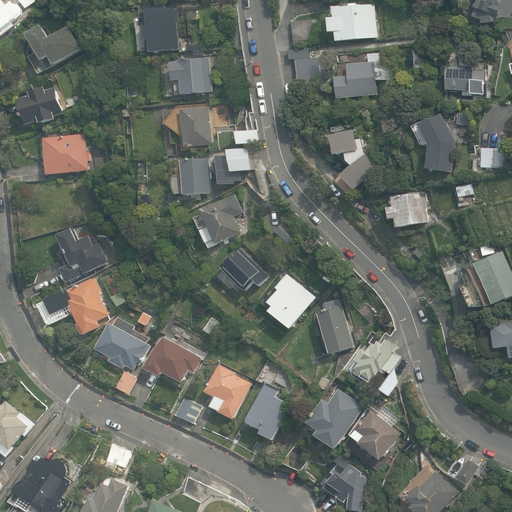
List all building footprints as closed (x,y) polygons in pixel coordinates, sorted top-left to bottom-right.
[(0,0),(0,39),(15,26),(13,25),(20,19),(19,18),(23,16),(24,9),(20,5),(14,4),(12,2),(8,5),(3,0),(0,0)] [(20,0),(20,1),(27,9),(35,2),(33,0),(20,0)] [(484,22),(483,25),(495,24),(496,20),(511,17),(511,15),(511,0),(480,0),(480,2),(479,5),(477,5),(476,10),(477,10),(474,19),(484,22)] [(337,33),(338,42),(380,38),(376,5),(358,7),(357,4),(350,5),(350,7),(334,9),(335,19),(329,20),(331,34),(337,33)] [(150,41),(151,53),(182,50),(179,21),(181,21),(180,9),(167,10),(167,6),(146,8),(149,27),(145,28),(147,41),(150,41)] [(292,21),(294,46),(319,43),(316,19),(292,21)] [(29,57),(39,75),(55,66),(56,67),(85,51),(71,27),(51,39),(43,26),(28,35),(37,52),(29,57)] [(296,60),(299,86),(326,83),(323,58),(311,59),(311,54),(313,54),(313,48),(291,50),(292,60),(296,60)] [(432,49),(414,50),(415,69),(433,68),(432,49)] [(335,78),(337,100),(378,96),(377,81),(395,80),(394,70),(384,71),(382,53),(368,55),(369,62),(346,64),(348,76),(335,78)] [(180,61),(184,96),(211,93),(207,58),(180,61)] [(467,65),(442,62),(439,87),(464,90),(467,65)] [(20,101),(29,126),(42,121),(43,125),(57,120),(56,117),(66,113),(57,89),(48,92),(47,88),(32,93),(33,96),(20,101)] [(215,145),(210,107),(209,108),(208,105),(179,108),(166,124),(183,137),(185,152),(209,149),(208,146),(215,145)] [(458,124),(469,125),(470,115),(459,114),(458,124)] [(427,169),(453,172),(457,142),(443,115),(420,126),(430,146),(427,169)] [(238,134),(240,146),(261,142),(259,130),(238,134)] [(351,171),(343,178),(357,191),(379,167),(365,154),(361,134),(357,135),(356,131),(332,137),(336,157),(347,155),(349,163),(354,167),(351,171)] [(45,139),(49,175),(91,170),(90,162),(93,162),(92,152),(89,152),(87,134),(45,139)] [(482,168),(507,169),(508,150),(483,148),(482,168)] [(231,152),(234,173),(253,171),(250,149),(231,152)] [(183,161),(186,196),(214,193),(211,159),(183,161)] [(456,188),(458,198),(475,195),(472,184),(456,188)] [(426,192),(392,198),(394,208),(389,209),(391,221),(397,220),(400,232),(419,228),(418,226),(429,224),(427,208),(429,208),(426,192)] [(205,239),(210,249),(244,234),(236,217),(245,213),(237,195),(202,211),(210,227),(202,231),(205,239)] [(275,231),(289,245),(296,237),(283,224),(275,231)] [(62,269),(69,283),(84,276),(112,263),(104,244),(97,247),(92,236),(83,241),(76,228),(59,236),(73,264),(62,269)] [(222,268),(247,292),(256,282),(261,287),(271,276),(266,272),(242,248),(238,251),(222,268)] [(511,297),(511,270),(503,251),(498,254),(496,248),(472,251),(478,262),(473,264),(474,267),(470,268),(488,307),(493,304),(494,306),(511,297)] [(414,253),(420,258),(423,255),(417,249),(414,253)] [(270,312),(292,330),(318,297),(288,274),(277,288),(279,290),(269,303),(274,307),(270,312)] [(53,316),(71,307),(79,324),(77,325),(82,335),(84,334),(84,336),(102,328),(99,322),(112,316),(102,295),(105,294),(98,278),(94,280),(94,279),(46,301),(53,316)] [(113,297),(119,307),(128,302),(122,292),(113,297)] [(320,314),(331,354),(355,347),(344,307),(343,307),(340,299),(327,303),(329,312),(320,314)] [(140,322),(148,326),(152,317),(145,313),(140,322)] [(213,316),(204,332),(213,337),(222,322),(213,316)] [(137,326),(119,317),(114,326),(110,324),(96,349),(112,358),(110,361),(125,369),(127,366),(136,371),(138,366),(141,367),(148,354),(146,353),(150,344),(148,343),(150,338),(135,329),(137,326)] [(511,323),(491,326),(495,350),(509,348),(511,359),(511,358),(511,323)] [(165,373),(184,383),(191,370),(196,373),(204,358),(165,337),(147,369),(163,377),(165,373)] [(380,391),(390,398),(400,384),(397,372),(394,370),(402,357),(395,353),(399,347),(388,340),(384,345),(379,342),(376,347),(373,344),(368,353),(364,350),(356,362),(358,362),(353,370),(354,376),(370,387),(372,384),(376,387),(385,374),(385,375),(387,371),(391,374),(380,391)] [(220,413),(236,420),(254,384),(237,375),(238,374),(220,365),(207,392),(217,398),(213,407),(221,411),(220,413)] [(118,388),(130,394),(139,378),(127,371),(118,388)] [(326,391),(331,381),(324,377),(319,387),(326,391)] [(273,440),(275,440),(288,415),(282,411),(287,402),(277,397),(282,388),(274,384),(272,388),(267,385),(250,420),(250,422),(252,425),(264,430),(262,435),(273,440)] [(317,435),(337,449),(366,406),(340,389),(330,404),(324,400),(309,423),(320,430),(317,435)] [(177,416),(195,424),(204,405),(186,397),(177,416)] [(0,451),(8,458),(16,448),(15,447),(25,435),(27,437),(34,429),(38,424),(34,421),(10,401),(0,412),(0,451)] [(380,460),(401,433),(371,411),(356,430),(356,431),(352,437),(358,442),(358,443),(380,460)] [(106,460),(126,469),(134,452),(114,443),(106,460)] [(283,463),(301,471),(314,451),(296,443),(283,463)] [(62,498),(72,485),(64,479),(69,471),(66,463),(62,461),(53,460),(51,464),(40,456),(30,470),(33,472),(25,482),(23,480),(15,492),(17,493),(11,502),(26,511),(59,511),(67,501),(62,498)] [(458,478),(469,485),(481,466),(470,459),(458,478)] [(348,510),(358,511),(362,511),(367,478),(362,477),(362,473),(349,466),(341,477),(337,472),(325,489),(336,497),(338,494),(345,503),(348,499),(350,500),(348,510)] [(411,508),(415,511),(442,511),(461,491),(438,470),(423,488),(420,485),(409,498),(415,504),(411,508)] [(182,494),(202,503),(210,486),(190,477),(182,494)] [(119,511),(131,486),(115,479),(112,487),(104,483),(97,499),(90,495),(82,511),(119,511)] [(151,511),(184,511),(157,500),(151,511)]
